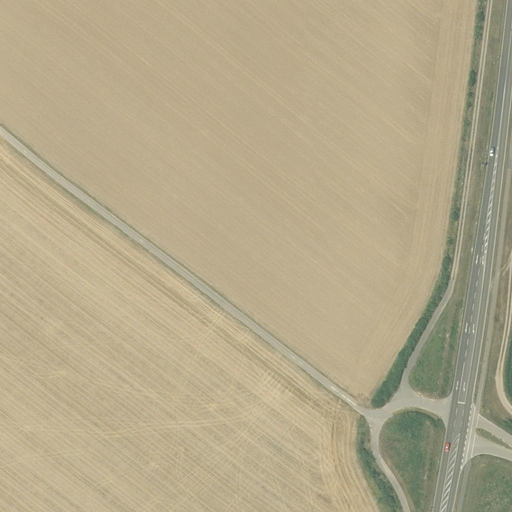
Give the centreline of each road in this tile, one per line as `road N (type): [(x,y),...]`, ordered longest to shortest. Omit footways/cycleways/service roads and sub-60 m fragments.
road 1 (track): [(375,436),(0,153)]
road 2 (track): [(495,0),(455,301),(408,389),(409,416)]
road 3 (secondary): [(462,428),(511,61)]
road 4 (track): [(462,428),(409,416),(375,436),(373,472),(398,511)]
